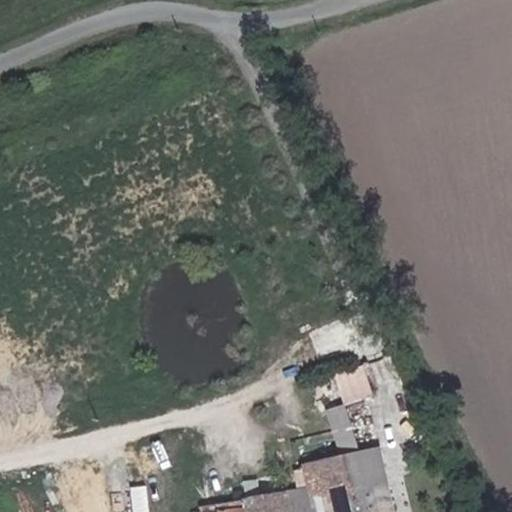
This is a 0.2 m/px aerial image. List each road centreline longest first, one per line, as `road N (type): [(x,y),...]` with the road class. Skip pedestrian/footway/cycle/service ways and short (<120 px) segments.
road 1 (track): [(0,58),(96,16),(157,8),(246,28),(344,0)]
road 2 (unknown): [(0,465),(243,412)]
